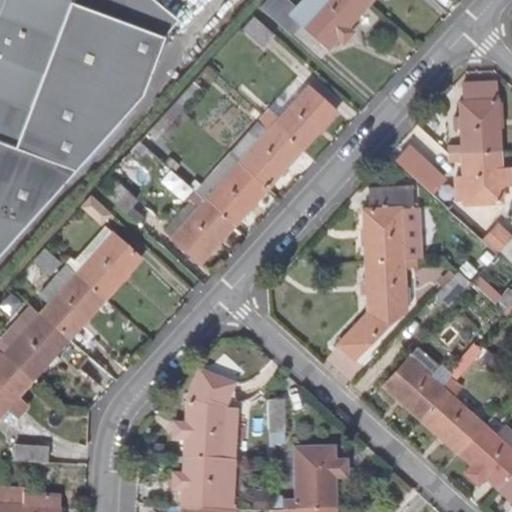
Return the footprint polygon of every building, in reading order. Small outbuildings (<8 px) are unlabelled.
[(0,0),(0,246),(135,96),(145,44),(157,34),(176,19),(160,0),(0,0)] [(292,36),(301,25),(290,15),(296,8),(286,0),(265,0),(259,7),(292,36)] [(303,0),(296,8),(290,15),(301,25),(328,49),(337,39),(343,44),(353,32),(348,28),(369,4),(365,0),(303,0)] [(263,46),(274,34),(254,16),(243,29),(263,46)] [(462,84),(462,102),(497,100),(496,82),(462,84)] [(279,119),(273,125),(302,150),(336,111),(307,85),(298,96),(289,88),(269,110),(279,119)] [(180,110),(194,96),(186,89),(173,103),(180,110)] [(497,100),(462,102),(459,102),(459,117),(453,117),(454,130),(460,129),(461,145),(461,154),(500,152),(497,100)] [(269,110),(263,116),(273,125),(279,119),(269,110)] [(273,125),(263,116),(258,122),(267,131),(273,125)] [(231,152),(241,160),(267,131),(258,122),(231,152)] [(273,125),(267,131),(241,160),(239,163),(268,188),(302,150),(273,125)] [(448,146),(448,154),(461,154),(461,145),(448,146)] [(406,150),(395,162),(432,194),(445,180),(414,153),(406,150)] [(461,154),(461,161),(462,182),(455,182),(456,200),(463,200),(463,205),(502,203),(501,185),(510,184),(510,169),(501,169),(500,152),(461,154)] [(461,154),(448,154),(449,162),(461,161),(461,154)] [(205,200),(234,226),(268,188),(239,163),(230,172),(210,194),(205,200)] [(223,166),(203,188),(210,194),(230,172),(223,166)] [(125,213),(136,200),(108,176),(97,188),(125,213)] [(201,186),(196,192),(205,200),(210,194),(203,188),(201,186)] [(365,262),(403,260),(403,251),(401,208),(412,208),(411,186),(369,188),(370,209),(362,210),(365,262)] [(205,200),(196,192),(194,191),(189,197),(192,200),(199,206),(205,200)] [(102,222),(110,213),(91,195),(82,205),(102,222)] [(199,206),(192,200),(163,232),(170,239),(199,206)] [(199,206),(170,239),(200,264),(234,226),(205,200),(199,206)] [(499,249),(511,232),(511,230),(499,220),(485,238),(499,249)] [(112,233),(81,268),(76,273),(104,299),(141,259),(112,233)] [(34,259),(50,273),(60,262),(43,248),(34,259)] [(403,260),(416,260),(415,251),(403,251),(403,260)] [(72,260),(67,265),(76,273),(81,268),(72,260)] [(404,267),(403,260),(365,262),(368,313),(337,346),(355,362),(402,312),(406,311),(405,298),(410,298),(410,288),(405,288),(404,267)] [(82,324),(104,299),(76,273),(67,265),(39,296),(48,304),(40,314),(83,351),(96,337),(82,324)] [(446,306),(469,282),(457,270),(434,294),(446,306)] [(35,309),(4,344),(9,349),(40,314),(35,309)] [(40,314),(9,349),(3,355),(32,380),(58,352),(79,371),(90,358),(83,351),(40,314)] [(0,340),(0,351),(3,355),(9,349),(4,344),(0,340)] [(382,386),(420,421),(446,392),(440,386),(430,378),(439,368),(416,348),(382,386)] [(32,380),(3,355),(0,351),(0,417),(4,413),(15,422),(26,411),(14,400),(32,380)] [(184,440),(183,458),(234,461),(237,410),(225,409),(234,385),(198,371),(186,401),(185,424),(173,424),(172,439),(184,440)] [(446,392),(454,383),(448,377),(440,386),(446,392)] [(460,388),(454,383),(446,392),(452,397),(460,388)] [(420,421),(458,455),(484,426),(452,397),(446,392),(420,421)] [(268,433),(284,433),(283,401),(267,402),(268,433)] [(496,489),(511,470),(511,434),(503,426),(495,436),(484,426),(458,455),(470,466),(464,473),(478,485),(484,478),(496,489)] [(14,461),(14,462),(46,463),(47,446),(14,445),(14,461)] [(295,449),(295,463),(295,477),(296,502),(296,510),(335,510),(334,479),(345,479),(345,462),(333,462),(333,448),(295,449)] [(232,511),(234,461),(183,458),(182,474),(172,474),(171,491),(181,491),(180,509),(232,511)] [(511,470),(496,489),(511,502),(511,470)] [(13,492),(6,492),(5,504),(13,505),(13,492)] [(283,502),(284,511),(296,510),(296,502),(283,502)]
